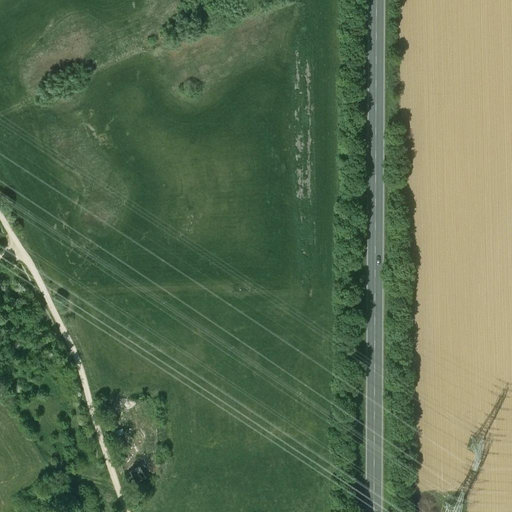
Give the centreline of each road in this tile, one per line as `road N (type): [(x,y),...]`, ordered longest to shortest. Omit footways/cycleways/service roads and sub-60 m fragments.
road 1 (primary): [(372,511),(370,0)]
road 2 (track): [(122,511),(75,370),(0,214)]
